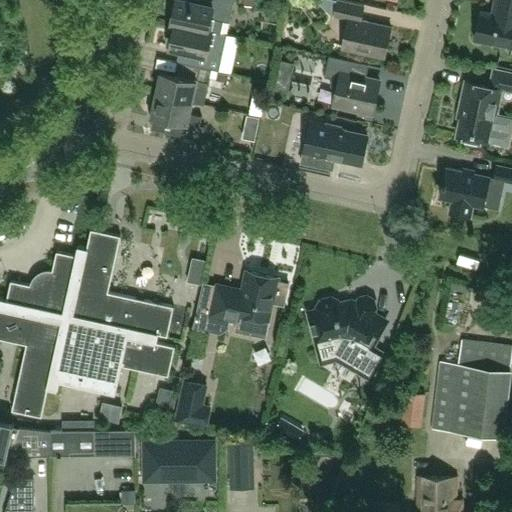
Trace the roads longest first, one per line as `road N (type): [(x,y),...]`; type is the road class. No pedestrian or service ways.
road 1 (residential): [(79,126),(392,201),(436,0)]
road 2 (tertiary): [(79,126),(92,102),(114,0)]
